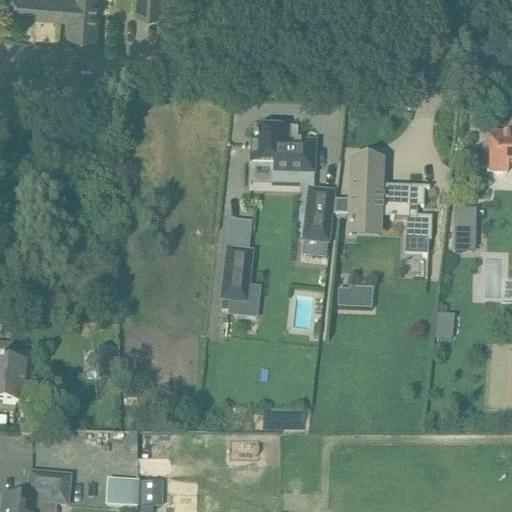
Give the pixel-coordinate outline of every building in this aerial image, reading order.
[(60,0),(7,0),(6,10),(35,14),(34,18),(59,20),(60,0)] [(60,0),(59,20),(68,20),(67,34),(95,36),(97,0),(60,0)] [(134,0),(133,12),(162,14),(163,0),(134,0)] [(281,147),(282,131),(256,131),(256,140),(254,140),(254,142),(251,142),(250,166),(273,167),(273,175),(313,176),(315,145),(295,144),(295,147),(290,147),(281,147)] [(511,137),(489,136),(488,174),(507,174),(507,165),(511,165),(511,137)] [(335,203),(333,217),(338,218),(350,218),(349,237),(377,238),(378,222),(378,219),(390,220),(390,222),(393,222),(393,220),(405,220),(404,241),(430,242),(431,220),(416,219),(417,209),(423,210),(424,197),(428,197),(428,191),(424,190),(424,192),(383,190),(383,191),(379,190),(380,167),(352,166),(351,189),(350,204),(335,203)] [(302,243),(302,244),(328,247),(334,195),(308,192),(302,243)] [(225,204),(222,228),(257,232),(260,208),(225,204)] [(456,213),(455,227),(473,228),(474,213),(456,213)] [(226,251),(220,302),(246,305),(252,254),(226,251)] [(337,293),(337,311),(371,312),(372,294),(337,293)] [(435,317),(433,341),(452,342),(454,318),(435,317)] [(0,404),(8,405),(20,406),(24,366),(9,365),(10,348),(0,346),(0,404)] [(19,436),(48,435),(47,422),(19,423),(19,436)] [(129,434),(129,449),(137,449),(137,434),(129,434)] [(49,511),(50,506),(67,508),(69,479),(30,476),(28,493),(30,493),(29,501),(3,499),(1,511),(49,511)] [(105,509),(137,510),(138,483),(106,482),(105,509)] [(140,484),(140,509),(152,509),(152,484),(140,484)]
